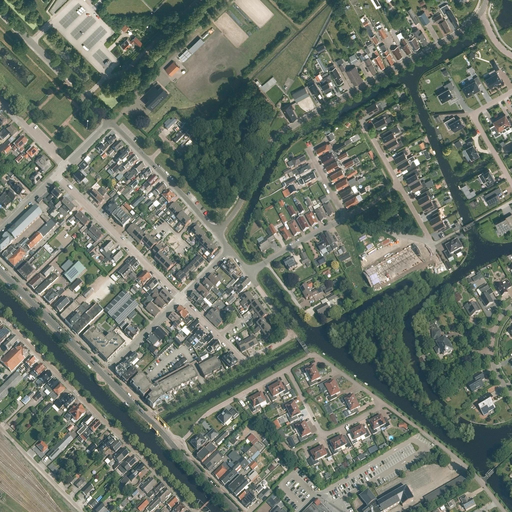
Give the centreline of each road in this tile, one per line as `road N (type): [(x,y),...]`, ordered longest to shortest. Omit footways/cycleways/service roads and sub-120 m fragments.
road 1 (unclassified): [(216,234),(280,132),(481,13)]
road 2 (residential): [(194,511),(0,315)]
road 3 (residential): [(180,299),(56,175)]
road 4 (unclassified): [(109,122),(0,9)]
road 5 (unclassified): [(216,234),(109,122)]
road 6 (tertiary): [(104,377),(0,271)]
road 7 (residential): [(174,448),(211,411),(288,370)]
road 8 (residential): [(245,363),(294,334),(245,270)]
road 9 (residential): [(511,92),(475,117),(511,185)]
